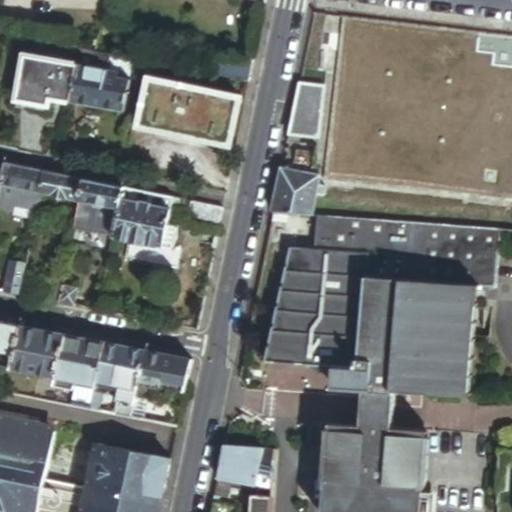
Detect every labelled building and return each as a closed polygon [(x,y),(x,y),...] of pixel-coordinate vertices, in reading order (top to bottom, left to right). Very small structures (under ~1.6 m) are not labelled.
[(511,39),(346,21),(328,180),(511,200),(511,39)] [(74,103),(82,66),(28,55),(19,100),(53,107),(54,100),(74,103)] [(114,58),(98,55),(96,62),(98,69),(87,67),(82,66),(74,103),(128,114),(134,82),(123,80),(123,75),(111,73),(114,58)] [(254,64),(228,59),(225,78),(250,83),(254,64)] [(149,80),(145,97),(236,115),(239,99),(149,80)] [(301,86),(290,137),(309,142),(319,91),(301,86)] [(236,115),(145,97),(139,126),(230,145),(236,115)] [(53,107),(19,100),(18,108),(51,114),(53,107)] [(43,195),(47,174),(8,166),(6,176),(4,187),(10,188),(16,189),(25,191),(43,195)] [(283,172),(274,215),(276,216),(289,217),(308,218),(310,196),(319,198),(320,192),(322,178),(283,172)] [(82,203),(86,182),(47,174),(43,195),(82,203)] [(124,200),(126,190),(87,182),(86,182),(82,203),(122,210),(124,200)] [(24,201),(25,191),(16,189),(15,194),(14,199),(24,201)] [(41,204),(43,195),(25,191),(24,201),(41,204)] [(127,192),(125,201),(141,204),(143,202),(146,203),(147,198),(157,200),(156,207),(162,208),(164,200),(127,192)] [(153,204),(156,207),(157,200),(147,198),(146,203),(153,204)] [(173,210),(175,200),(164,198),(164,200),(162,208),(173,210)] [(124,200),(122,210),(118,227),(116,238),(116,240),(164,250),(169,227),(173,212),(173,210),(162,208),(156,207),(153,204),(146,203),(143,202),(141,204),(125,201),(124,200)] [(221,233),(226,210),(175,200),(173,210),(173,212),(188,215),(186,225),(221,233)] [(122,210),(82,203),(79,219),(118,227),(122,210)] [(289,217),(276,216),(274,224),(288,226),(289,217)] [(492,294),(497,232),(313,218),(310,252),(287,250),(284,288),(279,287),(276,323),(282,324),(279,367),(348,372),(347,395),(365,396),(394,397),(394,394),(467,398),(474,293),(492,294)] [(118,227),(79,219),(77,230),(116,238),(118,227)] [(177,229),(169,227),(164,250),(173,251),(175,250),(179,231),(177,229)] [(22,297),(24,288),(28,266),(11,262),(5,293),(22,297)] [(61,305),(65,287),(66,279),(52,276),(46,301),(61,305)] [(79,290),(65,287),(61,305),(76,308),(79,290)] [(25,328),(0,322),(0,351),(20,355),(25,328)] [(69,337),(25,328),(20,355),(16,370),(60,380),(69,337)] [(108,345),(69,337),(60,380),(59,387),(78,391),(79,387),(98,390),(100,381),(108,345)] [(124,386),(118,415),(134,418),(141,386),(148,353),(108,345),(100,381),(124,386)] [(171,383),(189,387),(194,362),(148,353),(141,386),(144,387),(169,392),(171,383)] [(0,380),(0,390),(11,393),(13,383),(0,380)] [(134,418),(144,421),(149,397),(142,395),(144,387),(141,386),(134,418)] [(79,387),(78,391),(75,406),(94,410),(98,390),(79,387)] [(41,388),(39,399),(56,403),(58,391),(41,388)] [(394,398),(394,397),(365,396),(364,413),(362,435),(392,437),(393,415),(394,398)] [(161,424),(180,428),(183,413),(176,412),(177,408),(165,406),(161,424)] [(0,502),(43,511),(48,511),(162,511),(174,457),(101,443),(92,488),(49,480),(58,433),(43,423),(0,413),(0,502)] [(428,440),(392,437),(362,435),(330,433),(328,460),(325,511),(423,511),(426,467),(428,440)] [(220,479),(275,490),(277,451),(226,448),(226,449),(220,479)] [(233,489),(218,486),(216,497),(231,500),(233,489)] [(252,511),(273,511),(275,499),(254,497),(252,511)] [(0,511),(42,511),(43,511),(0,502),(0,511)] [(239,511),(241,508),(215,503),(212,511),(239,511)]
